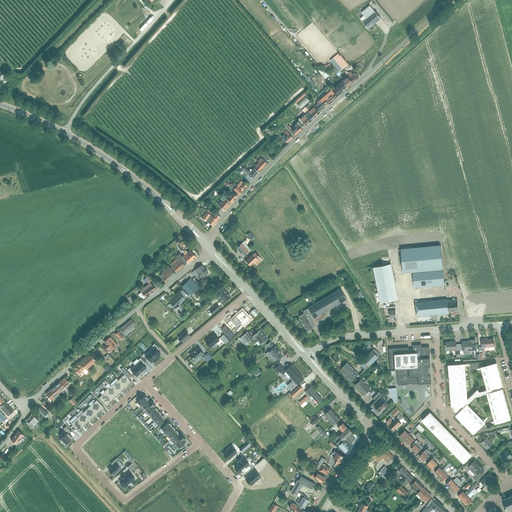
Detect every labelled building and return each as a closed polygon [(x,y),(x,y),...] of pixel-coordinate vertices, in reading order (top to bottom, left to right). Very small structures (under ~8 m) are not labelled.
[(360,18),(363,21),(362,22),(368,29),(381,18),(375,11),(375,12),(370,5),(362,12),(364,15),(360,18)] [(339,69),(347,61),(337,51),(329,59),(339,69)] [(319,66),(317,68),(321,73),(320,73),(325,79),(330,75),(326,70),(324,72),(319,66)] [(350,73),(347,75),(353,82),(359,77),(358,77),(359,76),(356,73),(355,73),(354,73),(353,74),(351,72),(350,73)] [(311,78),(306,82),(312,89),(316,85),(311,78)] [(346,78),(342,81),(347,88),(352,83),(349,80),(348,80),(346,78)] [(338,96),(347,88),(342,81),(333,89),(338,96)] [(326,96),(325,97),(326,97),(322,101),(327,106),(338,96),(331,89),(325,95),(326,96)] [(302,91),(294,98),(296,100),(305,93),(302,91)] [(296,101),(299,106),(309,99),(306,95),(296,101)] [(327,106),(322,101),(319,99),(318,100),(320,103),(319,104),(318,103),(316,105),(322,111),(327,106)] [(306,114),(300,119),(306,125),(315,117),(309,111),(307,109),(305,107),(302,110),(306,114)] [(315,117),(320,112),(316,108),(315,109),(314,107),(309,111),(315,117)] [(290,126),(288,127),(296,135),(302,129),(301,128),(304,126),(299,121),(297,123),(298,124),(292,129),(290,126)] [(285,132),(286,133),(282,137),(287,143),(293,139),(286,131),(285,132)] [(260,164),(256,168),(259,172),(267,164),(261,158),(258,161),(260,164)] [(246,173),(246,174),(247,175),(248,175),(252,179),(258,173),(254,169),(251,171),(250,170),(249,170),(245,166),(242,169),(246,173)] [(243,183),(241,181),(237,186),(242,191),(247,185),(244,182),(243,183)] [(237,186),(233,182),(230,186),(239,195),(242,191),(237,186)] [(224,210),(237,197),(232,193),(227,199),(225,197),(218,205),(224,210)] [(213,225),(218,219),(220,217),(216,214),(215,215),(213,217),(207,212),(202,218),(213,225)] [(242,243),(238,247),(244,255),(249,251),(242,243)] [(413,272),(413,273),(443,270),(441,245),(401,249),(403,273),(413,272)] [(193,259),(185,250),(183,252),(185,254),(182,256),(179,253),(176,256),(177,257),(184,265),(187,262),(188,263),(193,259)] [(187,252),(193,259),(196,257),(190,250),(187,252)] [(255,252),(246,260),(248,263),(247,264),(248,265),(249,265),(250,265),(254,262),(256,264),(262,259),(255,252)] [(185,266),(184,265),(177,257),(169,264),(172,267),(171,268),(169,266),(162,272),(162,273),(160,275),(166,282),(185,266)] [(392,263),(374,267),(380,302),(398,298),(392,263)] [(208,272),(201,264),(192,272),(195,277),(196,276),(197,277),(197,276),(200,279),(208,272)] [(445,285),(443,270),(413,273),(415,287),(445,285)] [(190,278),(182,286),(190,295),(199,286),(190,278)] [(152,286),(150,284),(140,291),(145,297),(156,289),(153,285),(152,286)] [(183,289),(170,302),(175,308),(188,295),(183,289)] [(223,289),(215,296),(221,303),(229,296),(223,289)] [(307,308),(308,308),(303,311),(304,313),(299,316),(307,331),(315,326),(311,320),(308,321),(307,318),(312,315),(313,318),(346,299),(340,289),(307,308)] [(360,291),(355,294),(359,301),(364,298),(360,291)] [(447,299),(415,303),(416,316),(448,313),(448,311),(458,310),(457,299),(447,300),(447,299)] [(212,314),(219,307),(217,304),(210,311),(212,314)] [(181,305),(178,307),(186,315),(188,313),(181,305)] [(396,306),(393,306),(387,307),(387,311),(390,310),(390,317),(396,316),(396,306)] [(247,316),(242,310),(240,313),(239,312),(235,315),(236,316),(231,320),(227,324),(231,328),(235,324),(234,323),(240,318),(245,323),(249,320),(249,321),(250,320),(250,319),(251,318),(248,315),(247,316)] [(135,328),(133,326),(135,324),(131,319),(119,329),(125,336),(135,328)] [(229,329),(224,333),(230,340),(235,336),(229,329)] [(253,336),(260,344),(267,338),(260,330),(253,336)] [(189,334),(186,331),(179,337),(181,340),(189,334)] [(248,332),(240,338),(245,344),(253,338),(248,332)] [(214,334),(205,341),(210,348),(219,340),(214,334)] [(224,334),(220,337),(225,343),(229,340),(224,334)] [(117,345),(110,337),(109,338),(104,342),(106,344),(103,347),(109,353),(117,345)] [(482,347),(490,347),(490,349),(491,349),(493,349),(494,348),(494,346),(493,339),(486,339),(481,339),(482,347)] [(463,350),(463,353),(464,354),(469,353),(470,353),(470,350),(476,350),(475,340),(471,340),(471,341),(462,342),(463,350)] [(452,342),(445,343),(446,350),(456,350),(456,341),(452,341),(452,342)] [(266,345),(270,350),(265,354),(270,359),(272,357),(275,360),(281,354),(270,342),(266,345)] [(153,347),(149,351),(157,359),(160,356),(160,355),(161,354),(157,350),(159,348),(154,343),(152,345),(153,347)] [(398,384),(409,384),(409,383),(411,383),(411,384),(422,383),(431,382),(429,346),(422,347),(421,344),(413,345),(413,349),(409,349),(409,347),(389,348),(390,370),(397,370),(398,384)] [(198,347),(190,354),(195,360),(203,353),(198,347)] [(372,350),(362,360),(368,366),(378,356),(375,354),(376,353),(377,352),(374,349),(372,350)] [(144,353),(141,355),(146,360),(148,358),(152,362),(153,361),(154,362),(157,359),(149,351),(145,355),(144,353)] [(90,355),(74,369),(81,376),(87,371),(86,369),(95,361),(90,355)] [(139,361),(135,365),(142,373),(146,369),(142,364),(144,362),(141,359),(140,357),(138,360),(139,361)] [(358,374),(354,369),(347,362),(340,369),(351,381),(358,374)] [(280,363),(275,367),(280,373),(284,369),(280,363)] [(503,385),(496,363),(484,366),(490,389),(503,385)] [(464,364),(449,365),(452,406),(461,405),(467,400),(464,364)] [(129,367),(127,370),(128,371),(131,374),(133,372),(137,377),(142,373),(135,365),(131,369),(129,367)] [(291,365),(284,371),(290,377),(290,378),(290,379),(291,380),(292,380),(293,381),(288,386),(291,389),(298,383),(303,378),(291,365)] [(252,369),(256,374),(260,371),(256,366),(252,369)] [(127,371),(118,380),(125,388),(126,388),(125,388),(128,385),(128,386),(132,382),(129,378),(131,376),(127,371)] [(65,377),(55,386),(60,392),(63,395),(65,393),(62,390),(70,383),(65,377)] [(355,385),(365,394),(370,389),(361,379),(355,385)] [(112,386),(119,394),(122,391),(125,388),(118,380),(112,386)] [(300,384),(290,393),(293,397),(303,388),(300,384)] [(111,385),(104,391),(105,392),(113,400),(113,399),(115,397),(119,394),(112,386),(111,385)] [(54,397),(60,392),(55,386),(46,394),(51,400),(53,398),(55,400),(56,399),(54,397)] [(310,386),(304,392),(309,397),(311,395),(313,398),(318,403),(322,399),(310,386)] [(397,388),(388,388),(395,402),(397,402),(397,388)] [(510,419),(502,389),(490,392),(498,422),(510,419)] [(372,396),(375,399),(380,393),(377,391),(375,393),(373,391),(370,394),(372,396)] [(105,392),(99,398),(106,406),(109,403),(113,400),(105,392)] [(0,404),(1,406),(0,406),(8,415),(13,411),(5,402),(4,400),(0,395),(0,404)] [(145,395),(137,402),(141,406),(148,399),(145,395)] [(306,396),(298,403),(300,405),(308,398),(306,396)] [(148,399),(141,406),(144,410),(152,402),(150,399),(149,400),(148,399)] [(383,399),(374,406),(379,412),(387,405),(383,399)] [(91,401),(88,403),(90,406),(97,414),(98,414),(101,410),(104,407),(97,400),(93,403),(91,401)] [(152,402),(144,410),(148,414),(156,407),(155,406),(152,402)] [(467,404),(464,408),(456,415),(473,433),(485,422),(467,404)] [(44,417),(48,413),(40,406),(36,410),(44,417)] [(90,406),(84,411),(91,419),(95,416),(97,414),(90,406)] [(156,407),(148,414),(151,417),(159,411),(156,407)] [(393,429),(394,430),(401,423),(398,421),(404,415),(397,408),(391,413),(394,416),(397,414),(398,416),(393,421),(390,418),(386,421),(389,424),(389,425),(393,429)] [(340,420),(330,409),(324,414),(334,425),(340,420)] [(81,410),(76,414),(78,417),(77,417),(85,425),(89,422),(91,419),(84,411),(83,412),(81,410)] [(151,417),(154,421),(162,414),(159,411),(151,417)] [(32,414),(26,420),(33,426),(35,428),(38,424),(36,422),(39,419),(37,416),(36,417),(32,414)] [(154,421),(152,423),(156,427),(158,425),(165,418),(162,414),(154,421)] [(438,421),(433,415),(431,416),(429,414),(423,419),(464,461),(470,456),(467,453),(469,452),(463,446),(462,448),(460,446),(461,444),(456,439),(454,440),(452,438),(453,436),(448,431),(447,432),(445,430),(446,429),(440,423),(438,421)] [(75,415),(69,421),(71,423),(79,431),(82,428),(85,425),(77,417),(75,415)] [(317,416),(310,422),(313,425),(319,419),(317,416)] [(62,420),(55,427),(58,429),(61,426),(64,422),(62,420)] [(164,432),(172,425),(168,421),(166,423),(164,421),(157,427),(159,430),(161,428),(164,432)] [(415,424),(420,431),(424,427),(418,421),(415,424)] [(339,423),(337,425),(343,431),(347,427),(343,423),(341,425),(339,423)] [(212,432),(207,436),(209,438),(208,438),(210,441),(211,440),(212,441),(222,432),(215,424),(209,429),(212,432)] [(167,436),(175,429),(172,425),(164,432),(167,436)] [(67,443),(70,440),(70,439),(72,437),(68,433),(70,430),(66,426),(63,428),(65,431),(63,433),(64,434),(60,439),(64,444),(66,442),(67,443)] [(171,439),(178,433),(175,429),(167,436),(171,439)] [(353,443),(359,433),(354,429),(347,439),(353,443)] [(404,440),(410,435),(405,430),(399,435),(404,440)] [(18,431),(11,440),(17,444),(23,435),(18,431)] [(222,432),(212,441),(212,442),(214,445),(215,445),(216,446),(221,442),(224,445),(229,440),(222,432)] [(174,443),(182,436),(180,433),(179,434),(178,433),(171,439),(174,443)] [(409,445),(414,439),(410,435),(404,440),(409,445)] [(185,439),(182,436),(174,443),(178,448),(186,441),(185,440),(185,439)] [(492,443),(487,437),(481,443),(487,449),(492,443)] [(96,439),(88,447),(93,453),(96,450),(96,451),(99,448),(100,447),(103,450),(109,444),(106,441),(102,445),(96,439)] [(339,444),(347,451),(351,446),(342,439),(339,444)] [(423,446),(421,444),(418,441),(411,447),(417,453),(423,446)] [(228,449),(223,454),(228,460),(232,456),(232,457),(233,456),(234,455),(237,452),(231,446),(230,447),(230,446),(227,448),(228,449)] [(393,456),(383,447),(375,454),(381,460),(383,458),(388,462),(393,456)] [(105,455),(100,460),(104,465),(113,457),(109,452),(111,451),(108,448),(103,453),(105,455)] [(151,450),(148,453),(152,458),(155,456),(159,461),(166,456),(158,448),(153,452),(151,450)] [(425,450),(419,456),(424,460),(429,455),(427,453),(430,450),(428,448),(425,451),(425,450)] [(333,458),(337,460),(335,463),(338,466),(340,462),(343,459),(342,458),(343,456),(334,451),(333,454),(335,455),(333,458)] [(511,455),(507,451),(501,457),(506,462),(511,456),(511,455)] [(141,462),(148,471),(154,466),(149,460),(152,458),(148,453),(145,455),(147,457),(141,462)] [(432,458),(427,463),(432,469),(437,463),(435,461),(438,458),(435,456),(433,458),(432,458)] [(239,462),(234,466),(240,473),(249,464),(243,458),(243,459),(242,457),(238,461),(239,462)] [(113,466),(109,470),(113,475),(124,466),(117,458),(111,463),(113,466)] [(264,458),(256,464),(261,469),(268,462),(264,458)] [(472,472),(479,465),(475,460),(472,463),(470,461),(463,467),(467,472),(470,469),(472,472)] [(134,461),(128,466),(131,470),(137,464),(134,461)] [(322,464),(319,470),(327,474),(330,468),(325,466),(326,465),(323,463),(323,464),(322,464)] [(434,472),(439,476),(448,467),(451,464),(449,463),(444,468),(443,468),(442,470),(439,467),(434,472)] [(484,470),(479,465),(472,472),(475,474),(472,477),(477,482),(482,477),(479,475),(484,470)] [(414,477),(402,466),(397,472),(405,480),(402,483),(405,486),(408,484),(407,483),(414,477)] [(450,469),(448,467),(439,476),(443,481),(448,476),(446,474),(448,472),(447,472),(450,469)] [(392,473),(389,469),(384,475),(388,479),(390,476),(390,475),(392,473)] [(254,471),(245,479),(251,485),(256,481),(258,483),(262,479),(254,471)] [(122,479),(119,481),(125,488),(128,485),(129,486),(132,483),(132,482),(135,479),(129,473),(126,476),(125,475),(121,478),(122,479)] [(312,474),(310,476),(322,483),(325,477),(317,473),(316,476),(312,474)] [(494,478),(491,475),(489,473),(480,482),(485,487),(494,478)] [(298,479),(294,485),(300,489),(303,483),(307,485),(307,484),(313,488),(316,484),(302,476),(299,480),(298,479)] [(451,479),(446,484),(450,488),(455,484),(453,481),(451,479)] [(416,480),(410,486),(413,488),(411,490),(413,491),(414,490),(418,493),(423,487),(416,480)] [(455,484),(450,488),(455,493),(460,488),(458,486),(455,484)] [(294,485),(291,492),(300,497),(297,502),(299,503),(305,507),(309,500),(304,497),(305,495),(299,491),(300,489),(294,485)] [(400,485),(396,490),(404,498),(407,494),(409,493),(400,485)] [(428,492),(423,487),(418,493),(422,498),(428,492)] [(478,492),(474,488),(472,490),(469,493),(467,496),(462,500),(467,504),(471,500),(469,498),(474,493),(475,495),(478,492)] [(273,490),(268,499),(273,502),(278,493),(273,490)] [(246,494),(242,501),(252,506),(254,503),(259,506),(259,507),(265,496),(258,492),(256,496),(248,491),(247,494),(246,494)] [(462,491),(458,495),(462,500),(467,496),(469,493),(467,492),(467,491),(464,493),(462,491)] [(432,495),(428,492),(422,498),(426,501),(432,495)] [(511,495),(502,500),(507,511),(511,508),(511,495)] [(446,511),(432,500),(426,506),(427,506),(421,511),(446,511)] [(301,511),(302,511),(300,510),(302,508),(292,502),(289,507),(295,511),(294,511),(301,511)] [(271,511),(274,511),(278,506),(273,503),(269,511),(271,511)] [(362,503),(357,511),(369,511),(370,511),(367,511),(366,510),(368,506),(362,503)]
